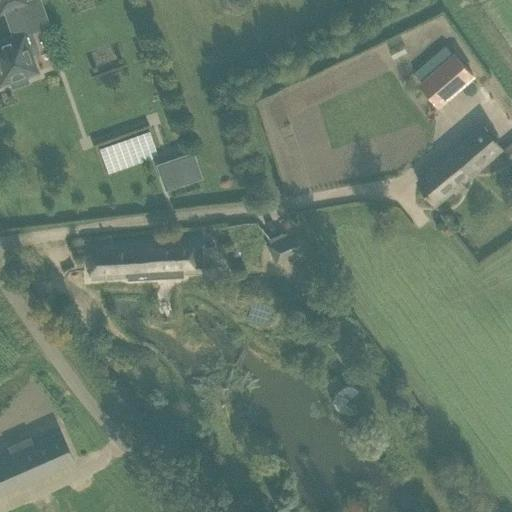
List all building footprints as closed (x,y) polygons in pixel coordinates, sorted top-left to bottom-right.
[(0,84),(10,81),(11,86),(26,81),(24,76),(37,72),(30,52),(36,50),(29,31),(46,25),(37,0),(0,0),(0,11),(3,10),(12,35),(0,39),(0,84)] [(439,104),(474,74),(455,52),(419,82),(439,104)] [(502,149),(503,149),(487,129),(417,182),(435,206),(502,149)] [(106,169),(158,160),(153,134),(101,144),(106,169)] [(511,141),(503,149),(502,149),(511,160),(511,141)] [(190,153),(176,159),(157,165),(165,188),(198,176),(190,153)] [(314,252),(298,230),(264,243),(275,265),(292,260),(295,265),(314,252)] [(150,272),(150,276),(194,273),(192,241),(112,245),(112,243),(87,245),(89,279),(127,277),(126,273),(150,272)] [(335,392),(331,402),(334,408),(338,412),(348,414),(356,414),(356,411),(360,414),(361,412),(361,409),(362,407),(362,404),(361,402),(361,400),(360,397),(359,395),(358,393),(357,391),(354,387),(350,385),(345,385),(340,387),(335,392)] [(0,493),(32,479),(31,476),(42,471),(43,474),(73,461),(60,432),(32,444),(29,437),(7,447),(10,454),(0,458),(0,493)]
